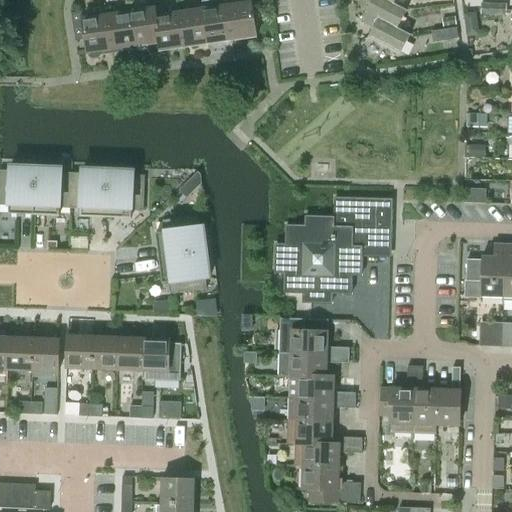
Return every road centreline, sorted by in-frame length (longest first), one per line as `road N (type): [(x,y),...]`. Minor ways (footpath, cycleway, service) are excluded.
road 1 (residential): [(434,501),(366,493),(368,353),(427,351)]
road 2 (residential): [(427,351),(430,232),(511,233)]
road 3 (residential): [(37,276),(36,299),(95,300),(96,259),(36,256)]
road 4 (residential): [(481,511),(486,366)]
